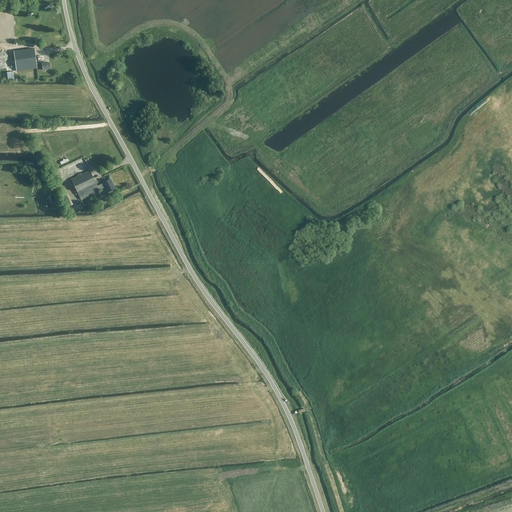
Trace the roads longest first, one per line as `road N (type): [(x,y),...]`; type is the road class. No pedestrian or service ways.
road 1 (unclassified): [(322,511),(278,394),(191,272),(91,88),(63,0)]
road 2 (track): [(230,85),(225,104),(139,175)]
